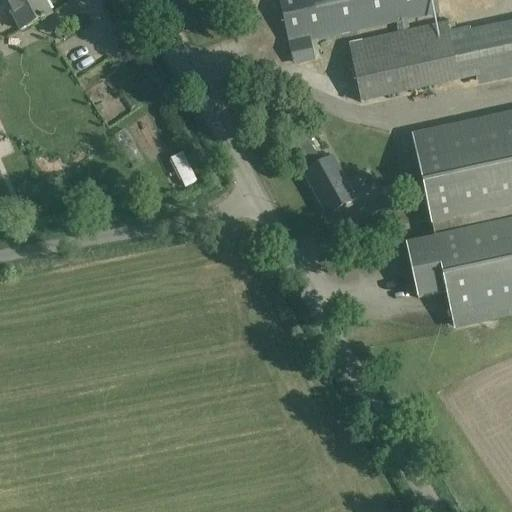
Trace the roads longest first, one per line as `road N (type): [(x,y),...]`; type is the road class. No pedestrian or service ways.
road 1 (unclassified): [(436,511),(260,204)]
road 2 (unclassified): [(0,254),(260,204)]
road 3 (unclassified): [(260,204),(155,0)]
